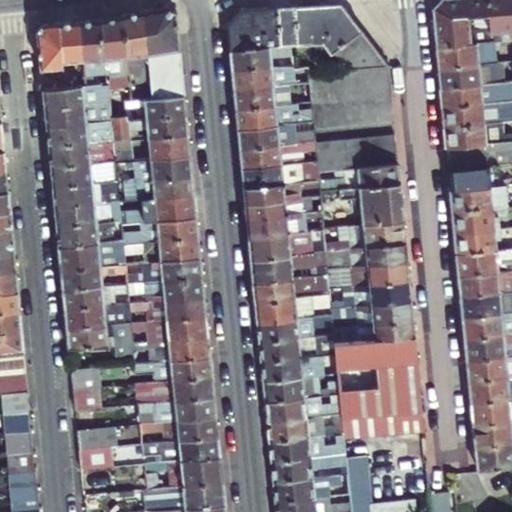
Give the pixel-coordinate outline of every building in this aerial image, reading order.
[(484,0),(441,0),(433,11),(437,50),(470,47),(490,45),(489,36),(488,30),(475,32),(469,32),(468,26),(467,18),(487,17),(484,0)] [(475,32),(488,30),(489,36),(499,35),(500,44),(511,43),(510,33),(511,33),(511,0),(484,0),(487,17),(467,18),(468,26),(469,32),(475,32)] [(296,9),(300,47),(327,44),(334,55),(343,50),(364,35),(345,5),(296,9)] [(177,17),(167,9),(144,14),(151,61),(156,101),(185,98),(177,17)] [(229,28),(231,52),(293,46),(293,48),(300,47),(296,9),(237,13),(229,28)] [(144,14),(123,18),(132,94),(139,93),(139,85),(148,84),(145,62),(151,61),(144,14)] [(132,94),(123,18),(101,23),(107,86),(108,90),(125,88),(126,104),(133,103),(132,94)] [(101,23),(81,25),(84,61),(86,89),(107,86),(101,23)] [(81,25),(59,26),(63,63),(84,61),(81,25)] [(63,63),(59,26),(42,27),(38,34),(42,71),(63,69),(63,63)] [(364,35),(343,50),(359,73),(388,71),(364,35)] [(499,35),(489,36),(490,45),(500,44),(499,35)] [(492,67),(490,45),(470,47),(437,50),(439,72),(492,67)] [(231,52),(233,74),(291,68),(295,68),(294,61),(289,61),(288,56),(294,55),(293,48),(293,46),(231,52)] [(441,92),(511,84),(511,65),(492,67),(439,72),(441,92)] [(233,74),(235,93),(277,89),(293,87),(291,68),(233,74)] [(313,105),(314,108),(392,100),(390,71),(388,71),(359,73),(311,78),(312,85),(313,105)] [(511,84),(441,92),(443,111),(511,104),(511,84)] [(304,105),(313,105),(312,85),(302,86),(304,105)] [(44,93),(46,110),(86,106),(102,105),(109,104),(108,90),(107,86),(86,89),(44,93)] [(277,89),(235,93),(237,112),(279,108),(277,89)] [(147,122),(187,118),(185,98),(156,101),(146,101),(147,122)] [(136,123),(133,103),(126,104),(128,118),(128,124),(136,123)] [(46,110),(48,129),(88,125),(103,123),(111,123),(110,112),(109,104),(102,105),(86,106),(46,110)] [(511,104),(443,111),(445,131),(485,127),(511,124),(511,104)] [(237,112),(238,130),(292,125),(306,124),(315,123),(315,118),(314,108),(313,105),(304,105),(305,116),(280,116),(279,108),(237,112)] [(113,141),(130,140),(128,124),(128,118),(117,119),(116,111),(110,112),(111,123),(112,141),(113,141)] [(149,143),(189,139),(188,129),(187,118),(147,122),(136,123),(128,124),(130,140),(130,144),(144,143),(149,143)] [(88,125),(48,129),(49,147),(113,141),(112,141),(111,123),(103,123),(88,125)] [(308,143),(317,142),(316,129),(315,123),(306,124),(308,143)] [(292,125),(238,130),(240,150),(283,146),(282,137),(293,136),(292,125)] [(445,131),(447,150),(487,146),(485,127),(445,131)] [(191,158),(189,139),(149,143),(151,154),(132,155),(132,164),(140,163),(191,158)] [(49,147),(51,167),(114,162),(113,141),(49,147)] [(399,165),(396,141),(383,142),(386,170),(399,169),(399,165)] [(240,150),(242,170),(284,165),(283,157),(309,155),(310,162),(319,162),(318,148),(317,142),(308,143),(283,146),(240,150)] [(383,142),(370,143),(372,171),(386,170),(383,142)] [(372,171),(370,143),(357,144),(360,173),(372,171)] [(357,144),(344,146),(347,174),(351,174),(360,173),(357,144)] [(449,174),(493,169),(511,167),(511,144),(487,146),(447,150),(449,174)] [(344,146),(329,147),(332,176),(347,174),(344,146)] [(332,176),(329,147),(318,148),(319,162),(320,177),(332,176)] [(131,150),(113,152),(114,162),(115,166),(122,165),(132,164),(132,155),(131,150)] [(191,158),(140,163),(142,182),(153,181),(193,177),(191,158)] [(94,183),(109,182),(116,180),(115,166),(114,162),(51,167),(53,187),(94,183)] [(242,170),(244,188),(301,183),(312,182),(321,181),(320,177),(319,162),(310,162),(284,165),(242,170)] [(124,184),(122,165),(115,166),(116,180),(116,184),(124,184)] [(351,174),(353,194),(401,189),(399,169),(386,170),(372,171),(360,173),(351,174)] [(449,174),(451,195),(495,191),(493,169),(449,174)] [(0,196),(9,195),(7,175),(0,175),(0,196)] [(125,193),(124,184),(116,184),(118,197),(118,201),(118,205),(130,203),(141,202),(195,197),(193,177),(153,181),(154,190),(125,193)] [(53,187),(55,208),(96,203),(111,202),(118,201),(118,197),(116,184),(116,180),(109,182),(94,183),(53,187)] [(322,197),(322,196),(321,181),(312,182),(313,199),(322,197)] [(244,188),(246,205),(303,200),(301,183),(244,188)] [(362,230),(405,225),(401,189),(353,194),(333,195),(334,206),(360,204),(362,230)] [(451,195),(453,215),(492,212),(491,205),(498,204),(496,190),(495,191),(451,195)] [(0,215),(11,215),(9,195),(0,196),(0,215)] [(195,197),(141,202),(143,226),(158,224),(197,221),(195,197)] [(315,217),(324,216),(322,197),(313,199),(315,217)] [(303,200),(246,205),(247,223),(304,218),(303,200)] [(120,222),(118,205),(118,201),(111,202),(113,223),(120,222)] [(98,224),(96,203),(55,208),(57,228),(98,224)] [(132,227),(130,203),(118,205),(120,222),(121,228),(129,227),(132,227)] [(453,215),(455,238),(500,233),(499,222),(493,222),(492,212),(453,215)] [(0,235),(13,234),(11,215),(0,215),(0,235)] [(317,234),(326,233),(324,216),(315,217),(317,234)] [(249,241),(291,237),(306,235),(304,218),(247,223),(249,241)] [(158,224),(160,245),(199,241),(197,221),(158,224)] [(57,228),(59,249),(99,246),(98,234),(114,233),(115,244),(122,243),(121,228),(120,222),(113,223),(98,224),(57,228)] [(364,252),(407,247),(405,225),(362,230),(364,252)] [(129,227),(121,228),(122,243),(123,249),(131,248),(129,227)] [(317,234),(319,257),(328,255),(327,249),(326,233),(317,234)] [(334,255),(332,233),(326,233),(327,249),(328,255),(328,256),(334,255)] [(455,238),(457,257),(495,254),(494,247),(502,246),(500,233),(455,238)] [(0,255),(15,254),(13,234),(0,235),(0,255)] [(291,237),(249,241),(251,264),(308,258),(307,247),(292,249),(291,237)] [(162,264),(201,260),(199,241),(160,245),(162,264)] [(59,249),(62,274),(103,270),(102,262),(115,261),(114,251),(123,250),(123,249),(122,243),(115,244),(99,246),(59,249)] [(328,256),(330,274),(408,265),(408,259),(407,247),(364,252),(334,255),(328,256)] [(133,267),(131,248),(123,249),(123,250),(125,268),(133,267)] [(457,257),(458,278),(509,274),(511,273),(511,252),(495,254),(457,257)] [(0,255),(0,275),(17,273),(15,254),(0,255)] [(330,277),(330,274),(328,256),(328,255),(319,257),(321,278),(330,277)] [(308,258),(251,264),(253,285),(295,281),(294,271),(309,270),(308,258)] [(163,284),(203,280),(201,260),(162,264),(158,265),(159,272),(144,273),(145,286),(163,284)] [(340,292),(357,291),(410,285),(408,265),(330,274),(330,277),(331,290),(332,293),(340,292)] [(62,274),(64,294),(104,290),(103,277),(125,275),(125,269),(103,270),(62,274)] [(0,296),(19,295),(17,273),(0,275),(0,296)] [(458,278),(460,300),(500,296),(511,295),(509,274),(458,278)] [(127,287),(141,286),(140,279),(126,281),(127,287)] [(205,298),(203,280),(163,284),(166,302),(205,298)] [(295,281),(253,285),(255,305),(297,302),(296,294),(306,293),(304,280),(295,281)] [(357,291),(360,311),(412,305),(410,285),(357,291)] [(64,294),(66,312),(106,309),(105,300),(128,298),(127,294),(127,287),(104,290),(64,294)] [(331,290),(322,291),(323,299),(332,298),(332,293),(331,290)] [(342,312),(340,292),(332,293),(332,298),(333,313),(342,312)] [(0,315),(21,314),(19,295),(0,296),(0,315)] [(501,319),(500,296),(460,300),(462,322),(501,319)] [(130,326),(207,319),(205,298),(166,302),(157,303),(158,318),(130,320),(130,325),(130,326)] [(323,299),(324,314),(316,315),(316,321),(325,319),(334,319),(333,313),(332,298),(323,299)] [(257,322),(257,326),(299,322),(297,302),(255,305),(257,322)] [(360,311),(361,329),(414,323),(412,305),(360,311)] [(106,309),(66,312),(67,331),(126,325),(130,325),(130,320),(128,306),(106,309)] [(344,330),(342,312),(333,313),(334,319),(335,331),(344,330)] [(0,315),(0,338),(23,336),(21,314),(0,315)] [(511,317),(501,319),(462,322),(463,330),(465,344),(511,340),(511,317)] [(143,344),(145,344),(144,333),(169,330),(170,342),(209,339),(207,319),(130,326),(132,345),(143,344)] [(325,319),(327,338),(336,337),(335,331),(334,319),(325,319)] [(299,322),(257,326),(259,345),(300,341),(299,332),(316,330),(315,321),(299,322)] [(361,329),(363,345),(416,340),(414,323),(361,329)] [(67,331),(69,351),(115,347),(132,345),(130,326),(130,325),(126,325),(67,331)] [(346,347),(344,330),(335,331),(336,337),(337,347),(346,347)] [(0,358),(25,356),(23,336),(0,338),(0,358)] [(327,338),(329,359),(338,359),(337,347),(336,337),(327,338)] [(170,352),(172,364),(211,360),(209,339),(170,342),(151,344),(151,354),(170,352)] [(425,435),(416,340),(363,345),(346,347),(337,347),(338,359),(340,377),(341,399),(343,418),(345,439),(346,442),(360,441),(425,435)] [(511,340),(465,344),(467,365),(511,360),(511,340)] [(259,345),(261,366),(302,362),(300,341),(259,345)] [(134,368),(145,367),(143,344),(132,345),(134,358),(134,368)] [(132,345),(115,347),(116,359),(134,358),(132,345)] [(25,356),(0,358),(0,380),(27,377),(25,356)] [(261,366),(263,384),(304,381),(303,371),(329,369),(330,378),(340,377),(338,359),(329,359),(302,362),(261,366)] [(174,384),(213,380),(213,373),(211,360),(172,364),(174,384)] [(511,360),(467,365),(468,386),(511,382),(511,360)] [(136,388),(148,387),(147,374),(163,372),(162,365),(152,366),(145,367),(134,368),(136,388)] [(101,390),(98,370),(71,373),(73,392),(101,390)] [(27,377),(0,380),(0,398),(3,399),(29,396),(27,377)] [(340,377),(330,378),(332,400),(341,399),(340,377)] [(136,388),(139,407),(215,399),(213,380),(174,384),(148,387),(136,388)] [(263,384),(265,406),(306,402),(305,392),(317,391),(316,380),(304,381),(263,384)] [(511,403),(511,382),(468,386),(471,407),(511,403)] [(73,392),(75,412),(103,409),(101,390),(73,392)] [(3,399),(6,418),(31,416),(29,396),(3,399)] [(215,399),(139,407),(140,426),(217,419),(215,399)] [(341,399),(332,400),(334,419),(343,418),(341,399)] [(265,406),(267,426),(308,422),(306,408),(320,406),(320,401),(306,402),(265,406)] [(511,403),(471,407),(473,428),(511,424),(511,403)] [(6,418),(8,438),(33,436),(31,416),(6,418)] [(267,426),(269,446),(310,443),(309,433),(335,430),(336,440),(345,439),(343,418),(334,419),(308,422),(267,426)] [(179,431),(180,443),(219,439),(217,419),(140,426),(141,435),(179,431)] [(511,424),(473,428),(475,450),(511,446),(511,424)] [(114,428),(77,431),(79,452),(105,450),(115,449),(114,428)] [(8,438),(10,457),(35,455),(33,436),(8,438)] [(219,439),(180,443),(142,446),(144,461),(181,457),(182,463),(221,460),(219,439)] [(338,462),(347,460),(346,449),(346,442),(345,439),(336,440),(338,462)] [(360,441),(346,442),(346,449),(347,460),(348,464),(359,463),(362,463),(360,441)] [(269,446),(271,468),(312,464),(324,463),(321,442),(310,443),(269,446)] [(511,446),(475,450),(477,473),(511,469),(511,446)] [(79,452),(81,472),(107,470),(105,450),(79,452)] [(9,457),(11,478),(37,476),(35,455),(10,457),(9,457)] [(171,464),(173,489),(224,485),(221,460),(182,463),(171,464)] [(333,469),(334,482),(349,480),(348,464),(347,460),(338,462),(339,468),(333,469)] [(363,511),(359,463),(348,464),(349,480),(351,499),(352,511),(363,511)] [(271,468),(273,488),(314,483),(312,464),(271,468)] [(11,478),(7,478),(9,499),(39,496),(37,476),(11,478)] [(273,488),(274,507),(316,503),(315,492),(341,489),(342,500),(351,499),(349,480),(334,482),(314,483),(273,488)] [(224,485),(173,489),(171,489),(173,511),(226,507),(224,485)] [(147,491),(148,501),(167,500),(166,489),(147,491)] [(10,511),(40,511),(39,496),(9,499),(10,511)] [(352,511),(351,499),(342,500),(343,510),(328,511),(327,511),(352,511)] [(274,507),(274,511),(317,511),(316,503),(274,507)]
